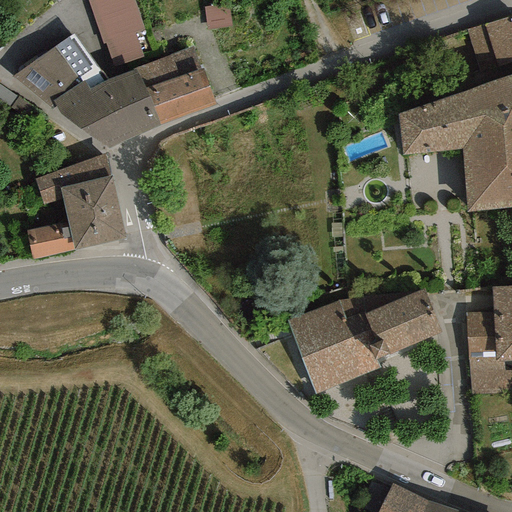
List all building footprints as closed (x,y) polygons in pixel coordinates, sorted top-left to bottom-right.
[(132,0),(86,0),(102,45),(105,43),(113,66),(142,57),(134,31),(142,29),(132,0)] [(511,17),(511,16),(465,29),(476,70),(511,60),(511,17)] [(108,81),(73,34),(11,77),(52,110),(56,106),(53,101),(84,81),(90,90),(108,81)] [(193,47),(134,68),(159,126),(216,105),(203,68),(199,69),(193,47)] [(59,112),(108,148),(159,126),(134,68),(108,81),(90,90),(84,81),(53,101),(56,106),(59,112)] [(511,73),(398,114),(401,155),(461,147),(465,211),(511,206),(511,73)] [(109,175),(106,153),(35,178),(44,205),(62,199),(59,188),(109,175)] [(109,175),(59,188),(62,199),(67,221),(74,250),(126,238),(109,175)] [(74,250),(67,221),(25,231),(31,259),(74,250)] [(511,286),(491,287),(492,311),(465,313),(470,395),(503,393),(501,361),(511,360),(511,286)] [(338,300),(286,319),(315,395),(380,367),(376,359),(440,332),(423,289),(356,317),(349,299),(338,300)] [(391,484),(377,511),(420,511),(426,500),(391,484)] [(456,511),(426,500),(420,511),(456,511)]
